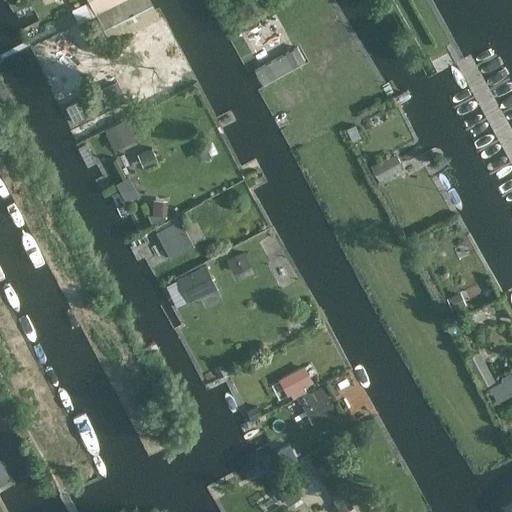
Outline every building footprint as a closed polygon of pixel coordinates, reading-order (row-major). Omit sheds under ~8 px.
[(89,0),(96,12),(119,0),(89,0)] [(255,88),(284,72),(276,57),(275,57),(249,72),(247,73),(255,88)] [(114,145),(149,128),(139,109),(105,126),(114,145)] [(131,172),(118,179),(128,197),(141,190),(131,172)] [(158,226),(171,255),(196,244),(183,215),(158,226)] [(177,302),(219,286),(209,262),(167,278),(177,302)] [(483,357),(468,364),(480,386),(495,379),(483,357)] [(308,363),(281,372),(288,393),(315,383),(308,363)] [(511,382),(495,391),(504,407),(511,402),(511,382)] [(0,496),(4,504),(22,495),(0,453),(0,496)]
